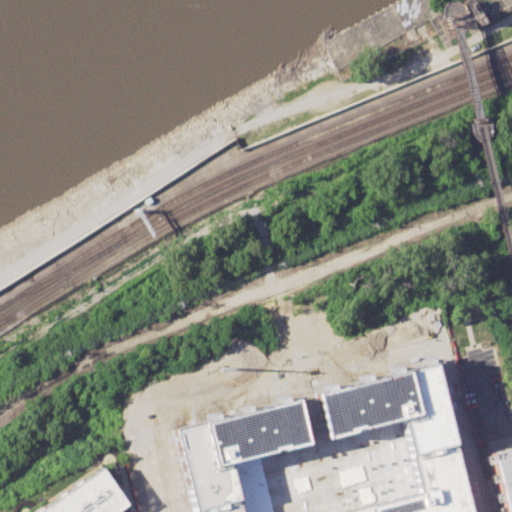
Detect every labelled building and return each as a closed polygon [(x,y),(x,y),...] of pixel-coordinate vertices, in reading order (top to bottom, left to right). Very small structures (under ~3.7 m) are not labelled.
[(320,40),(334,69),(369,54),(355,24),(320,40)] [(308,390),(320,438),(395,420),(414,491),(338,511),(468,511),(429,359),(308,390)] [(289,395),(301,444),(225,463),(237,511),(188,511),(166,426),(289,395)] [(511,511),(511,448),(490,454),(504,511),(511,511)] [(31,511),(97,467),(123,503),(110,511),(31,511)]
